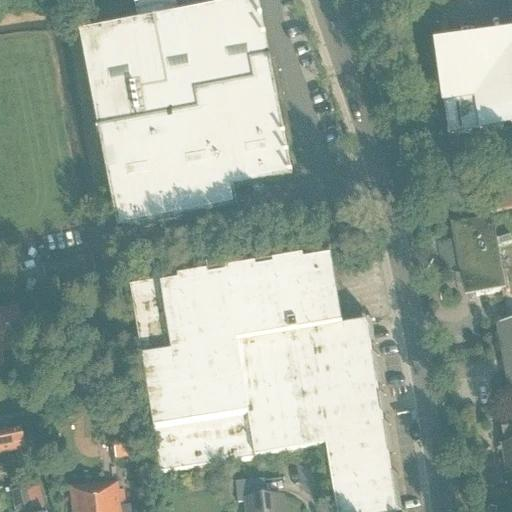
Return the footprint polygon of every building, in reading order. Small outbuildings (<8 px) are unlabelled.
[(292,179),(257,2),(179,17),(175,0),(159,0),(135,5),(138,24),(79,36),(117,234),(237,211),(234,191),(292,179)] [(447,137),(511,128),(511,38),(435,50),(447,137)] [(506,293),(492,216),(450,223),(465,300),(506,293)] [(0,276),(18,264),(3,244),(0,246),(0,276)] [(97,282),(92,256),(45,265),(50,291),(97,282)] [(129,292),(141,363),(159,476),(327,448),(337,511),(397,511),(367,326),(342,330),(331,263),(304,267),(303,263),(272,268),(273,272),(256,275),(255,271),(225,276),(226,280),(209,283),(208,279),(178,284),(178,288),(161,291),(160,287),(129,292)] [(0,366),(1,366),(0,357),(25,353),(22,330),(20,330),(17,308),(0,310),(0,366)] [(511,323),(497,326),(510,405),(511,404),(511,323)] [(503,447),(506,465),(508,465),(511,486),(511,420),(501,423),(505,446),(503,447)] [(0,455),(24,451),(21,432),(0,435),(0,455)] [(246,511),(283,511),(283,498),(265,500),(264,482),(235,484),(237,505),(246,504),(246,511)] [(131,511),(131,508),(121,509),(120,486),(73,490),(74,511),(131,511)] [(27,511),(31,511),(26,490),(10,494),(14,511),(27,511)]
